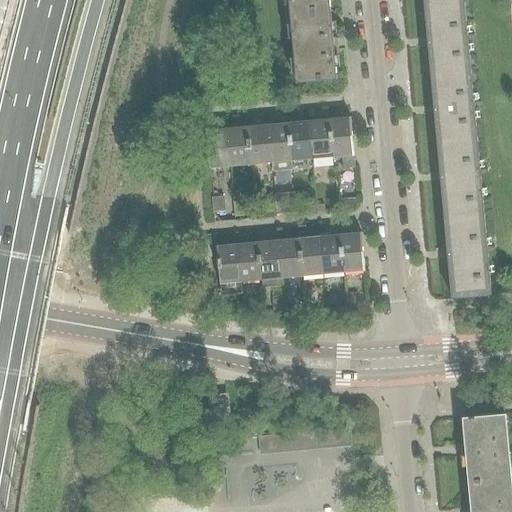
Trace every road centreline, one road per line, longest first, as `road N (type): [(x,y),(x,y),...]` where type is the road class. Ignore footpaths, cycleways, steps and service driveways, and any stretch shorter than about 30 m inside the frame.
road 1 (tertiary): [(401,366),(311,365),(0,315)]
road 2 (residential): [(401,366),(366,0)]
road 3 (trunk): [(0,302),(32,257),(100,0)]
road 4 (trunk): [(0,204),(46,0)]
road 5 (residential): [(412,511),(401,366)]
